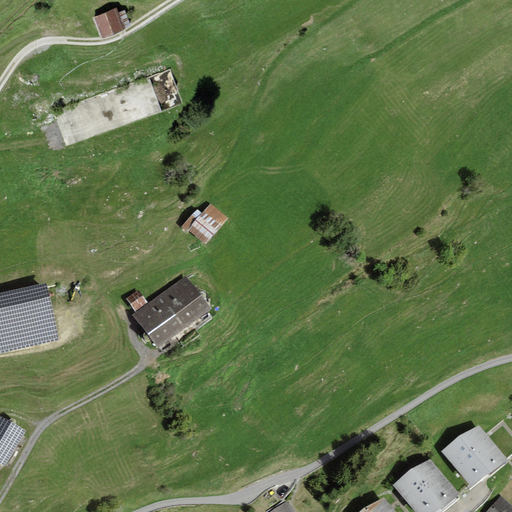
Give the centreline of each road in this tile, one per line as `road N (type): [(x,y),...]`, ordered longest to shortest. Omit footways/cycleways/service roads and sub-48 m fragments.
road 1 (residential): [(140,511),(243,496),(325,459),(446,383),(511,358)]
road 2 (track): [(176,0),(123,33),(86,44),(46,39),(15,54),(0,81)]
